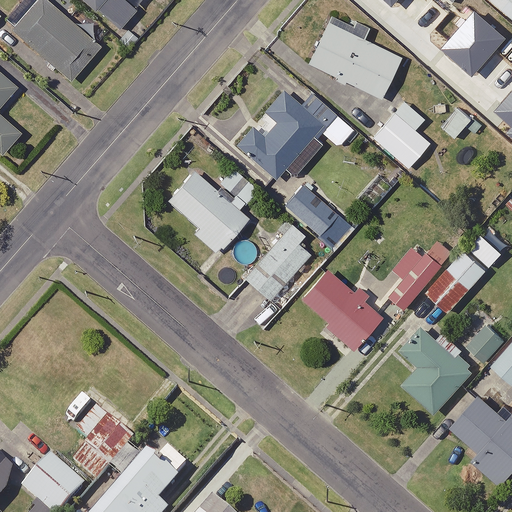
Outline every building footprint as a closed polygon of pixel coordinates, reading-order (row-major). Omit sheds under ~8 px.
[(102,50),(46,0),(40,0),(13,30),(72,84),(102,50)] [(82,0),(96,12),(107,0),(82,0)] [(123,0),(107,0),(96,12),(118,32),(137,12),(123,0)] [(374,0),(368,8),(427,59),(448,35),(434,24),(454,1),(452,0),(374,0)] [(499,19),(478,0),(461,0),(457,6),(488,32),(499,19)] [(511,0),(490,0),(511,19),(511,0)] [(327,21),(306,64),(379,99),(400,56),(327,21)] [(0,110),(19,89),(0,72),(0,154),(3,157),(24,134),(0,112),(0,110)] [(233,145),(273,180),(322,124),(282,89),(262,112),(274,122),(262,136),(250,126),(233,145)] [(372,137),(407,167),(429,142),(415,130),(425,118),(404,100),(372,137)] [(472,120),(458,108),(442,127),(456,139),(472,120)] [(351,129),(336,114),(321,130),(336,145),(351,129)] [(368,144),(355,131),(341,145),(354,158),(368,144)] [(245,218),(191,171),(164,202),(195,229),(191,234),(214,254),(245,218)] [(371,208),(387,190),(376,180),(359,198),(371,208)] [(353,229),(302,185),(283,207),(333,251),(353,229)] [(243,278),(269,300),(309,254),(297,243),(304,235),(291,224),(243,278)] [(389,294),(407,309),(445,265),(428,251),(423,256),(412,246),(392,269),(403,278),(389,294)] [(487,270),(464,251),(427,293),(450,313),(487,270)] [(382,317),(326,269),(298,300),(324,322),(321,326),(351,352),(382,317)] [(506,339),(488,324),(467,347),(485,363),(506,339)] [(401,384),(435,414),(472,371),(468,368),(472,363),(460,353),(456,357),(421,326),(399,351),(417,366),(401,384)] [(511,342),(492,366),(511,383),(511,342)] [(101,394),(92,386),(50,433),(59,441),(101,394)] [(471,461),(500,486),(511,471),(511,412),(507,418),(480,394),(449,429),(477,453),(471,461)] [(107,418),(96,408),(76,432),(86,441),(105,420),(107,418)] [(131,441),(105,420),(71,460),(97,482),(131,441)] [(187,465),(168,448),(155,463),(174,480),(187,465)] [(155,463),(145,454),(93,511),(167,511),(169,511),(159,503),(177,482),(174,480),(155,463)] [(65,511),(87,487),(50,455),(21,489),(47,511),(65,511)] [(0,499),(6,493),(12,470),(0,459),(0,499)] [(226,511),(212,499),(201,511),(226,511)]
